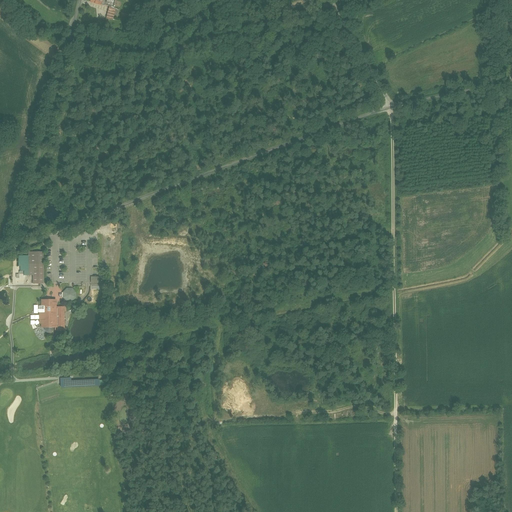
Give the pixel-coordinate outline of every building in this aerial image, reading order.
[(102,0),(102,4),(117,9),(119,2),(116,1),(116,0),(102,0)] [(106,18),(113,20),(115,14),(118,15),(119,10),(109,7),(106,18)] [(511,24),(510,22),(508,21),(505,21),(502,21),(499,23),(498,26),(497,30),(498,32),(500,34),(503,36),(506,36),(509,35),(511,33),(511,32),(511,24)] [(44,279),(43,252),(29,253),(29,255),(29,275),(29,276),(33,276),(33,283),(44,283),(44,279)] [(24,275),(29,275),(29,255),(18,255),(19,265),(20,265),(20,270),(24,270),(24,275)] [(77,291),(73,287),(67,287),(63,291),(63,297),(67,301),(73,301),(77,297),(77,291)] [(41,327),(44,327),(44,329),(46,331),(48,332),(50,332),(52,331),(53,329),(53,327),(55,327),(55,330),(65,330),(64,306),(57,306),(56,299),(41,299),(41,306),(38,306),(38,312),(39,312),(39,324),(41,324),(41,327)] [(87,378),(61,379),(61,383),(63,383),(63,388),(70,388),(70,384),(87,384),(87,378)]
